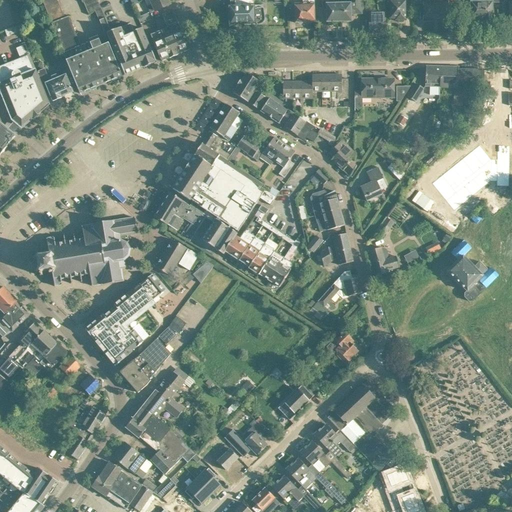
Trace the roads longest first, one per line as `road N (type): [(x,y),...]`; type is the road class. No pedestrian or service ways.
road 1 (residential): [(226,92),(344,185),(385,349)]
road 2 (residential): [(218,511),(385,349)]
road 3 (residential): [(121,399),(108,373),(0,263)]
road 4 (residential): [(448,511),(385,349)]
road 5 (tertiary): [(0,202),(126,98)]
road 6 (tertiary): [(350,58),(511,56)]
road 7 (tertiary): [(212,64),(350,58)]
road 8 (unclassified): [(126,98),(93,17),(79,23),(69,0)]
